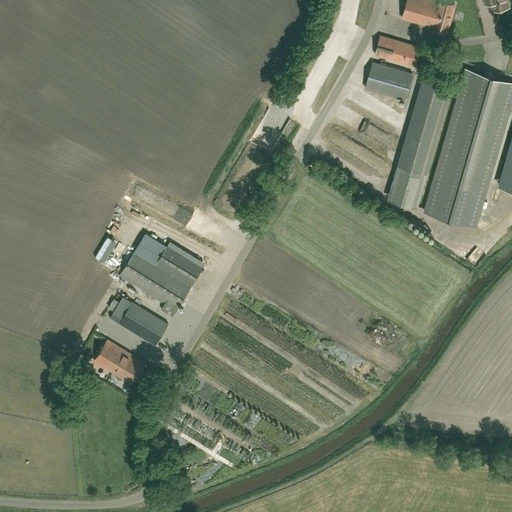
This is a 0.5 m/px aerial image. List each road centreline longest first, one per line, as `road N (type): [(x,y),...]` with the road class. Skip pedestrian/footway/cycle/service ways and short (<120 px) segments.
road 1 (unclassified): [(163,490),(154,427),(165,388),(367,39),(380,0)]
road 2 (unclassified): [(163,490),(97,505),(0,500)]
